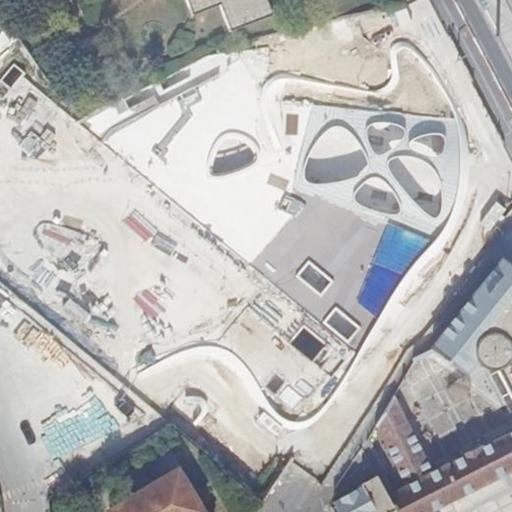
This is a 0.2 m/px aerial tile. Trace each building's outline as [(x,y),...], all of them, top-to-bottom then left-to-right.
[(184,0),(190,16),(217,6),(227,32),(271,17),(265,0),(184,0)] [(0,51),(12,55),(17,38),(0,33),(0,51)] [(511,255),(511,256),(502,259),(464,309),(432,351),(467,377),(476,366),(478,368),(479,370),(480,371),(483,371),(485,371),(494,366),(511,401),(511,431),(431,475),(394,398),(376,428),(405,489),(387,498),(376,477),(360,485),(361,487),(332,501),(337,511),(434,511),(511,474),(511,255)] [(511,421),(511,401),(494,366),(485,371),(511,421)] [(202,511),(172,465),(98,507),(101,511),(202,511)]
